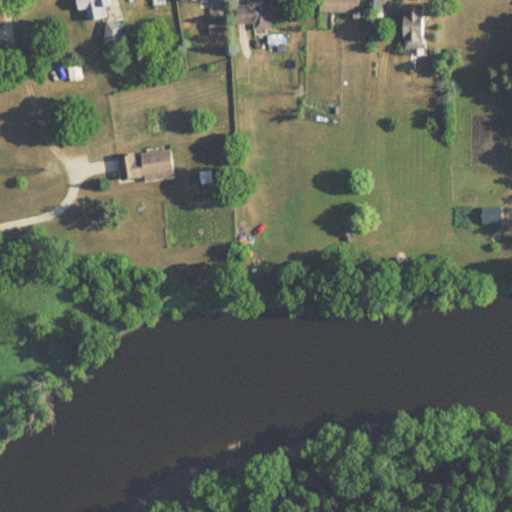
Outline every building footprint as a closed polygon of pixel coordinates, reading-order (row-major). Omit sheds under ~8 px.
[(71,0),(73,11),(83,10),(84,20),(105,18),(102,0),(71,0)] [(267,31),(266,0),(246,0),(246,7),(233,7),(233,25),(251,25),(251,31),(267,31)] [(356,0),(315,0),(316,13),(356,13),(356,0)] [(398,9),(398,49),(421,49),(421,9),(398,9)] [(219,16),(207,16),(207,36),(219,36),(219,16)] [(121,23),(103,21),(100,44),(118,46),(121,23)] [(69,81),(79,78),(76,65),(65,68),(69,81)] [(118,178),(170,174),(168,150),(116,154),(118,178)] [(498,225),(498,211),(478,211),(478,225),(498,225)]
